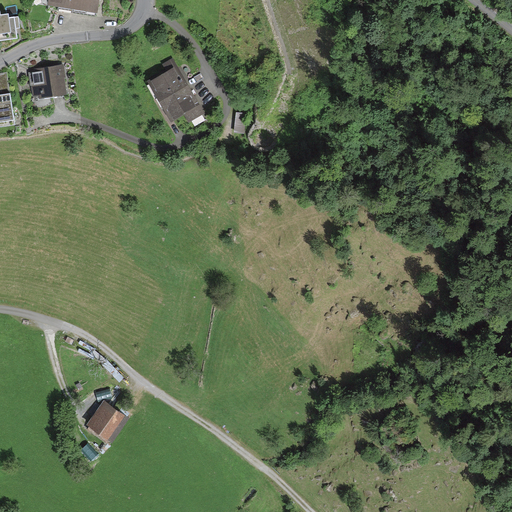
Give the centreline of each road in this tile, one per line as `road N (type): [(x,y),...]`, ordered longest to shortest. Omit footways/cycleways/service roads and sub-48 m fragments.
road 1 (track): [(0,310),(83,332),(310,511)]
road 2 (residential): [(0,61),(58,38),(124,31),(145,12),(146,0)]
